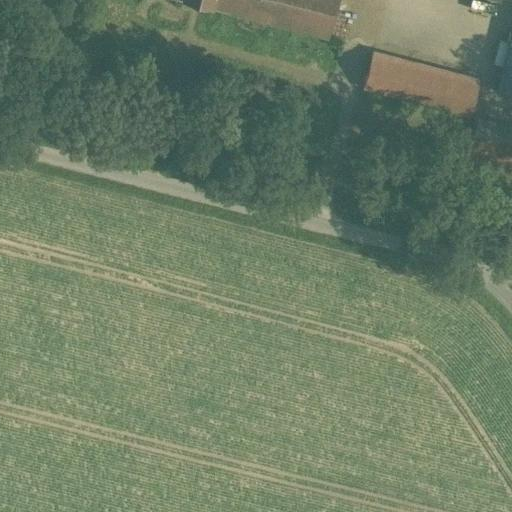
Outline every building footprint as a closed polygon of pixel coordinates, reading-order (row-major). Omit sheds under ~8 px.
[(186,0),(231,11),(233,0),(186,0)] [(233,0),(231,11),(327,35),(335,0),(233,0)] [(511,30),(496,92),(511,96),(511,30)] [(477,80),(373,53),(362,85),(470,114),(477,80)] [(511,140),(472,130),(466,154),(511,166),(511,140)]
